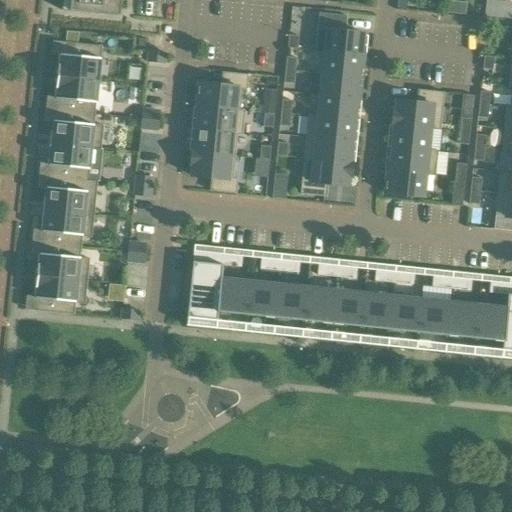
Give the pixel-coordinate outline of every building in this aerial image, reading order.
[(60,8),(60,10),(117,16),(119,0),(69,0),(68,9),(60,8)] [(405,10),(405,0),(397,0),(396,9),(405,10)] [(483,17),(495,18),(497,3),(485,2),(483,17)] [(318,28),(315,50),(364,55),(362,55),(364,33),(346,31),(347,15),(319,12),(318,28)] [(298,36),(288,35),(287,49),(297,50),(298,36)] [(56,77),(97,81),(101,47),(63,43),(62,55),(60,55),(59,65),(57,65),(56,77)] [(318,73),(361,77),(364,55),(315,50),(315,52),(320,52),(318,73)] [(147,62),(163,63),(164,53),(148,52),(147,62)] [(483,56),(482,69),(492,70),(494,57),(483,56)] [(285,70),(295,71),(296,58),(286,57),(285,70)] [(295,71),(285,70),(283,83),(293,84),(295,71)] [(198,82),(195,105),(197,106),(239,110),(241,88),(246,89),(248,74),(222,71),(220,84),(198,82)] [(323,74),(320,95),(359,99),(361,77),(318,73),(318,74),(323,74)] [(94,114),(97,81),(56,77),(55,88),(56,89),(55,100),(58,100),(56,111),(94,114)] [(392,125),(440,129),(443,93),(418,91),(416,104),(396,102),(395,112),(393,112),(392,125)] [(479,105),(489,106),(490,93),(480,92),(479,105)] [(359,100),(359,99),(320,95),(318,116),(308,115),(308,116),(355,121),(357,100),(359,100)] [(280,113),(290,114),(292,101),(282,100),(280,113)] [(261,113),(274,114),(275,102),(263,101),(261,113)] [(487,119),(489,106),(479,105),(477,118),(487,119)] [(197,106),(194,129),(241,134),(244,110),(239,110),(197,106)] [(142,119),(157,121),(158,112),(143,110),(142,119)] [(53,121),(50,143),(90,148),(100,149),(102,126),(93,125),(94,114),(56,111),(55,121),(53,121)] [(290,114),(280,113),(279,126),(289,127),(290,114)] [(263,114),(262,127),(272,128),(273,115),(263,114)] [(306,138),(353,143),(355,121),(308,116),(306,138)] [(459,131),(469,132),(471,119),(461,118),(459,131)] [(141,129),(156,130),(157,121),(142,119),(141,129)] [(440,129),(392,125),(392,126),(394,126),(392,148),(438,153),(438,152),(428,151),(430,130),(440,131),(440,129)] [(190,151),(190,152),(234,157),(236,134),(241,135),(241,134),(194,129),(192,151),(190,151)] [(468,145),(469,132),(459,131),(458,144),(468,145)] [(476,135),(474,148),(484,149),(485,136),(476,135)] [(353,143),(306,138),(303,160),(352,165),(352,164),(350,164),(353,143)] [(87,181),(90,148),(50,143),(48,166),(51,166),(50,177),(87,181)] [(287,144),(277,143),(276,156),(286,157),(287,144)] [(260,146),(259,159),(269,160),(270,147),(260,146)] [(438,153),(392,148),(390,170),(388,170),(388,172),(436,176),(438,153)] [(483,162),(484,149),(474,148),(473,161),(483,162)] [(502,171),(511,172),(511,150),(504,149),(504,150),(511,150),(511,163),(511,171),(502,170),(502,171)] [(209,191),(235,194),(236,180),(231,179),(234,157),(190,152),(189,166),(191,166),(189,176),(210,178),(209,191)] [(351,178),(352,165),(303,160),(300,195),(325,198),(327,185),(348,187),(349,178),(351,178)] [(456,164),(455,177),(465,178),(466,165),(456,164)] [(499,193),(511,194),(511,172),(502,171),(499,193)] [(436,176),(388,172),(386,195),(424,198),(426,175),(436,176)] [(152,178),(136,176),(135,186),(151,187),(152,178)] [(96,182),(87,181),(50,177),(49,188),(46,187),(44,210),(93,215),(96,182)] [(463,191),(465,178),(455,177),(453,190),(463,191)] [(471,178),(470,191),(480,192),(481,179),(471,178)] [(151,187),(135,186),(134,195),(150,197),(151,187)] [(284,199),(285,190),(273,189),(272,198),(284,199)] [(478,205),(480,192),(470,191),(468,204),(478,205)] [(511,194),(499,193),(497,215),(511,216),(511,194)] [(448,202),(445,223),(454,224),(457,204),(448,202)] [(43,245),(80,248),(81,237),(91,237),(93,215),(44,210),(41,232),(44,233),(44,235),(43,245)] [(145,245),(129,243),(128,253),(144,255),(145,245)] [(35,276),(86,281),(88,259),(79,258),(80,248),(43,245),(42,254),(39,254),(38,265),(37,265),(35,276)] [(221,266),(222,255),(193,252),(185,325),(186,325),(187,318),(215,321),(221,266)] [(127,261),(143,263),(144,255),(128,253),(127,261)] [(237,267),(238,257),(222,255),(221,266),(222,266),(237,267)] [(279,261),(263,260),(262,270),(278,272),(279,261)] [(294,273),(295,263),(279,261),(278,272),(294,273)] [(245,315),(248,281),(220,278),(222,266),(221,266),(215,321),(216,321),(217,313),(245,315)] [(337,267),(321,266),(320,276),(336,278),(337,267)] [(352,269),(337,267),(336,278),(351,279),(352,269)] [(393,283),(394,273),(378,271),(377,282),(393,283)] [(394,273),(393,283),(409,285),(410,275),(394,273)] [(86,281),(35,276),(34,288),(36,288),(34,299),(37,299),(36,311),(73,315),(74,303),(84,304),(86,281)] [(450,289),(451,279),(435,277),(434,288),(450,289)] [(451,279),(450,289),(466,291),(467,280),(451,279)] [(274,318),(277,284),(248,281),(245,315),(274,318)] [(508,295),(509,284),(493,283),(492,293),(507,295),(508,295)] [(302,321),(306,287),(277,284),(274,318),(302,321)] [(508,295),(502,350),(511,350),(511,284),(509,284),(508,295)] [(331,324),(334,290),(306,287),(302,321),(331,324)] [(334,290),(331,324),(360,327),(363,293),(334,290)] [(363,293),(360,327),(388,330),(392,296),(363,293)] [(506,308),(478,305),(474,339),(502,342),(501,350),(502,350),(508,295),(507,295),(506,308)] [(417,333),(421,299),(392,296),(388,330),(417,333)] [(421,299),(417,333),(446,336),(449,302),(421,299)] [(474,339),(478,305),(449,302),(446,336),(474,339)] [(122,310),(121,320),(137,321),(138,311),(122,310)]
